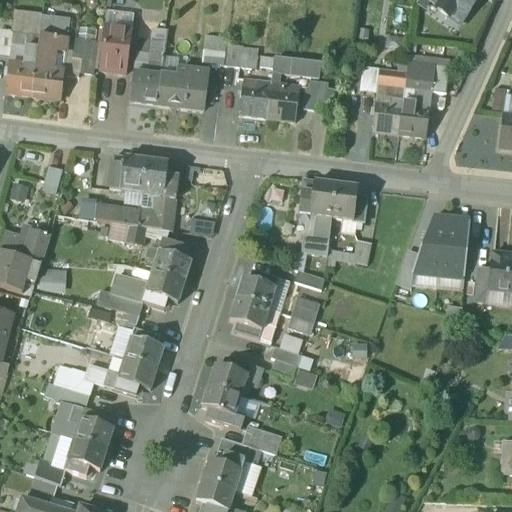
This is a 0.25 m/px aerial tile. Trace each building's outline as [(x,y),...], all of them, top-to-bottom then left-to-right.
[(429,0),(416,0),(416,4),(424,10),(429,2),(428,1),(429,0)] [(478,0),(429,0),(428,1),(429,2),(439,9),(437,12),(448,20),(454,12),(465,19),(478,0)] [(41,20),(14,17),(12,35),(13,35),(12,49),(24,51),(25,51),(37,52),(39,38),(41,20)] [(69,24),(41,20),(39,38),(67,42),(69,24)] [(159,26),(140,24),(138,42),(151,44),(153,32),(159,32),(159,26)] [(132,34),(104,30),(98,74),(126,77),(132,34)] [(159,32),(153,32),(151,44),(151,45),(149,58),(149,60),(147,78),(160,80),(160,79),(167,34),(159,32)] [(12,35),(0,33),(0,58),(10,60),(12,49),(13,35),(12,35)] [(67,42),(39,38),(37,52),(37,53),(65,57),(67,42)] [(226,43),(204,40),(201,67),(223,69),(226,49),(226,43)] [(151,44),(138,42),(136,56),(149,58),(151,45),(151,44)] [(97,46),(73,43),(71,63),(80,64),(78,76),(92,78),(97,46)] [(258,52),(226,49),(223,69),(256,73),(258,52)] [(37,52),(25,51),(24,51),(22,70),(35,72),(37,53),(37,52)] [(65,57),(37,53),(35,72),(62,76),(65,57)] [(273,61),(261,60),(259,70),(272,71),(273,61)] [(313,65),(273,61),(272,71),(270,85),(278,86),(279,76),(312,80),(313,65)] [(407,66),(399,65),(398,77),(406,78),(407,66)] [(449,71),(408,65),(408,66),(407,66),(406,78),(404,91),(404,92),(431,95),(431,96),(445,97),(449,71)] [(22,70),(8,69),(4,97),(31,100),(35,72),(22,70)] [(62,76),(35,72),(31,100),(58,104),(62,76)] [(379,74),(362,72),(359,94),(376,97),(377,88),(379,74)] [(208,77),(177,73),(176,81),(160,79),(160,80),(156,108),(203,115),(208,77)] [(398,77),(379,74),(377,88),(404,91),(406,78),(398,77)] [(147,78),(133,77),(129,105),(156,108),(160,80),(147,78)] [(269,93),(258,92),(258,85),(243,83),(238,119),(266,122),(270,93),(269,93)] [(270,86),(258,85),(258,92),(269,93),(270,86)] [(327,87),(309,85),(308,91),(305,91),(302,113),(330,117),(333,95),(326,94),(327,87)] [(283,88),(270,86),(269,93),(270,93),(282,95),(283,88)] [(282,95),(270,93),(266,122),(295,126),(299,90),(283,88),(282,95)] [(431,95),(404,92),(402,104),(402,105),(415,107),(414,112),(429,114),(431,96),(431,95)] [(389,109),(375,107),(371,135),(398,138),(402,105),(402,104),(390,102),(389,109)] [(415,107),(402,105),(398,138),(425,142),(429,114),(414,112),(415,107)] [(511,117),(503,117),(499,149),(511,150),(511,117)] [(145,164),(104,159),(99,193),(134,197),(141,198),(145,164)] [(167,167),(145,164),(141,198),(158,200),(174,202),(177,180),(166,178),(167,169),(167,167)] [(174,170),(167,169),(166,178),(177,180),(177,176),(174,170)] [(62,175),(48,171),(42,194),(56,198),(62,175)] [(313,186),(302,185),(301,196),(302,197),(312,198),(313,186)] [(336,188),(313,186),(312,198),(309,220),(315,221),(331,223),(336,188)] [(357,192),(336,188),(331,223),(342,224),(353,225),(356,203),(357,192)] [(141,198),(134,197),(132,213),(139,215),(141,198)] [(312,198),(302,197),(298,224),(308,225),(309,220),(312,198)] [(158,200),(141,198),(139,215),(139,216),(150,217),(157,213),(158,200)] [(174,202),(158,200),(157,213),(164,219),(172,220),(174,202)] [(366,205),(356,203),(353,225),(356,226),(363,227),(366,205)] [(132,213),(96,208),(93,224),(129,229),(137,231),(139,216),(139,215),(132,213)] [(157,213),(150,217),(139,216),(137,231),(145,232),(170,235),(172,220),(164,219),(157,213)] [(331,223),(315,221),(312,240),(328,243),(331,223)] [(353,225),(342,224),(340,236),(355,238),(356,232),(355,232),(356,226),(353,225)] [(465,282),(472,228),(430,224),(421,256),(412,275),(465,282)] [(137,231),(129,229),(125,246),(141,249),(145,232),(137,231)] [(18,242),(3,238),(0,247),(0,255),(21,262),(31,234),(31,233),(21,231),(18,242)] [(48,239),(31,234),(21,262),(40,267),(48,239)] [(312,240),(303,239),(301,257),(326,260),(327,254),(328,243),(312,240)] [(371,247),(357,244),(354,258),(355,258),(354,266),(366,269),(371,247)] [(182,253),(161,246),(158,255),(158,256),(179,263),(182,253)] [(153,253),(149,252),(146,264),(154,266),(158,256),(158,255),(153,253)] [(354,258),(327,254),(326,260),(333,261),(333,262),(354,266),(355,258),(354,258)] [(21,262),(0,255),(0,291),(21,297),(24,287),(33,290),(40,267),(21,262)] [(421,256),(406,255),(394,288),(408,293),(412,275),(421,256)] [(179,263),(158,256),(154,266),(151,277),(184,287),(190,266),(179,263)] [(511,266),(508,266),(509,258),(490,256),(486,294),(511,296),(511,266)] [(320,295),(324,283),(298,274),(294,285),(320,295)] [(277,282),(256,275),(253,285),(242,282),(235,303),(267,313),(277,282)] [(184,287),(151,277),(147,289),(145,298),(166,305),(177,308),(184,287)] [(147,289),(117,279),(111,298),(111,299),(120,302),(141,308),(145,298),(147,289)] [(111,298),(100,295),(96,310),(116,314),(120,302),(111,299),(111,298)] [(166,305),(145,298),(141,308),(143,309),(163,315),(166,305)] [(141,308),(120,302),(116,314),(116,315),(119,316),(138,321),(143,309),(141,308)] [(267,313),(235,303),(229,324),(240,327),(237,336),(258,343),(267,313)] [(138,321),(119,316),(116,329),(128,333),(129,333),(133,334),(134,334),(138,321)] [(0,361),(11,320),(0,317),(0,361)] [(310,327),(290,321),(287,332),(306,338),(310,327)] [(133,334),(129,333),(128,333),(125,343),(130,345),(130,344),(133,334)] [(134,334),(133,334),(130,344),(152,350),(155,340),(134,334)] [(152,350),(130,344),(130,345),(124,364),(156,374),(163,353),(152,350)] [(296,372),(300,362),(273,353),(270,363),(296,372)] [(262,374),(229,363),(225,374),(247,381),(244,390),(255,394),(262,374)] [(156,374),(124,364),(117,384),(117,386),(138,392),(150,396),(156,374)] [(274,365),(270,376),(291,384),(295,372),(274,365)] [(225,374),(215,370),(208,391),(240,401),(244,390),(247,381),(225,374)] [(72,375),(59,371),(53,391),(60,393),(88,402),(89,402),(93,388),(85,385),(87,379),(73,374),(72,375)] [(117,384),(107,381),(103,393),(114,396),(117,386),(117,384)] [(138,392),(117,386),(114,396),(135,402),(138,392)] [(53,391),(49,390),(45,401),(56,405),(60,393),(53,391)] [(240,401),(208,391),(201,412),(207,414),(234,423),(234,422),(235,418),(240,401)] [(88,402),(60,393),(56,405),(55,407),(73,413),(73,412),(84,415),(88,402)] [(257,409),(246,405),(243,416),(254,420),(257,409)] [(84,415),(73,412),(73,413),(68,428),(78,431),(80,425),(102,432),(105,422),(84,415)] [(234,423),(207,414),(204,424),(240,436),(244,425),(234,422),(234,423)] [(102,432),(80,425),(78,431),(73,446),(106,455),(112,435),(102,432)] [(280,442),(247,432),(241,450),(260,456),(274,460),(280,442)] [(241,450),(221,443),(216,458),(222,461),(223,460),(244,467),(255,471),(260,456),(241,450)] [(106,455),(73,446),(67,467),(88,474),(99,477),(106,455)] [(511,446),(502,446),(500,481),(511,481),(511,482),(511,485),(511,484),(511,446)] [(244,467),(223,460),(222,461),(220,470),(241,476),(244,467)] [(220,470),(208,466),(201,486),(234,497),(241,476),(220,470)] [(64,476),(38,467),(37,472),(34,484),(57,492),(60,494),(65,477),(63,477),(64,476)] [(88,474),(67,467),(64,476),(63,477),(65,477),(85,484),(88,474)] [(255,471),(244,467),(234,497),(246,501),(255,471)] [(57,492),(34,484),(28,501),(51,509),(57,492)] [(234,497),(201,486),(195,508),(206,511),(207,511),(229,511),(234,497)] [(50,511),(51,509),(28,501),(26,507),(21,506),(19,511),(50,511)]
